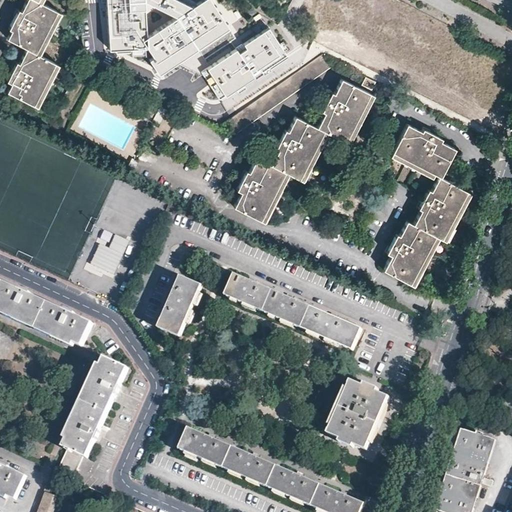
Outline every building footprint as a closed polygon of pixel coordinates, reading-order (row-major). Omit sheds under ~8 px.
[(18,69),(15,67),(8,80),(11,81),(6,90),(32,104),(54,63),(39,54),(35,52),(57,11),(40,2),(37,0),(36,0),(28,0),(23,9),(20,16),(17,15),(10,28),(13,29),(8,38),(28,49),(21,62),(18,69)] [(288,57),(264,20),(244,31),(229,23),(211,0),(201,0),(192,5),(182,0),(105,0),(108,54),(144,53),(159,72),(181,59),(198,68),(223,98),(288,57)] [(309,0),(301,16),(316,23),(328,0),(309,0)] [(390,0),(348,0),(409,27),(416,12),(390,0)] [(61,14),(57,11),(35,52),(39,54),(61,14)] [(322,54),(228,116),(237,129),(330,66),(322,54)] [(59,65),(54,63),(32,104),(37,106),(59,65)] [(372,79),(361,73),(357,81),(368,86),(372,79)] [(329,106),(327,105),(316,128),(320,129),(323,131),(341,139),(366,91),(341,79),(334,93),(332,92),(328,99),(332,101),(329,106)] [(369,93),(366,91),(341,139),(345,141),(369,93)] [(281,151),(279,150),(271,165),(281,171),(285,172),(296,177),(320,129),(316,128),(294,117),(287,131),(285,130),(279,143),(284,145),(281,151)] [(418,208),(410,222),(434,234),(438,236),(441,238),(465,190),(437,176),(452,147),(438,140),(440,138),(427,131),(425,134),(418,130),(419,129),(403,122),(389,151),(431,173),(435,175),(428,189),(425,187),(418,200),(422,202),(419,208),(418,208)] [(421,125),(419,129),(418,130),(425,134),(427,131),(428,129),(421,125)] [(300,179),(323,131),(320,129),(296,177),(300,179)] [(429,176),(431,173),(389,151),(388,154),(429,176)] [(243,192),(241,190),(233,205),(258,217),(281,171),(271,165),(256,158),(246,178),(244,177),(240,184),(246,187),(243,192)] [(281,171),(258,217),(262,219),(285,172),(281,171)] [(465,190),(441,238),(445,240),(469,192),(465,190)] [(410,282),(434,234),(410,222),(404,219),(396,234),(394,233),(388,245),(394,249),(391,255),(383,269),(410,282)] [(86,264),(114,277),(130,242),(102,229),(86,264)] [(438,236),(434,234),(410,282),(414,284),(438,236)] [(384,251),(391,255),(394,249),(388,245),(387,245),(384,251)] [(362,330),(235,274),(226,296),(352,352),(362,330)] [(203,286),(181,276),(158,327),(180,337),(203,286)] [(0,280),(0,308),(82,347),(92,323),(61,309),(16,288),(0,280)] [(423,318),(419,328),(427,331),(432,321),(423,318)] [(129,369),(104,358),(63,446),(68,448),(59,468),(75,476),(84,456),(87,457),(101,429),(116,397),(122,383),(129,369)] [(363,387),(350,381),(327,434),(340,439),(338,442),(353,449),(354,446),(366,451),(389,398),(377,393),(378,389),(371,386),(365,383),(363,387)] [(362,511),(365,505),(189,427),(179,448),(325,511),(362,511)] [(441,505),(439,511),(440,511),(469,511),(493,440),(483,436),(484,434),(478,431),(477,434),(466,431),(462,445),(457,457),(453,470),(448,485),(445,494),(441,505)] [(0,491),(15,499),(26,476),(0,463),(0,491)] [(51,494),(59,473),(52,470),(43,494),(45,495),(38,511),(56,511),(62,498),(51,494)]
